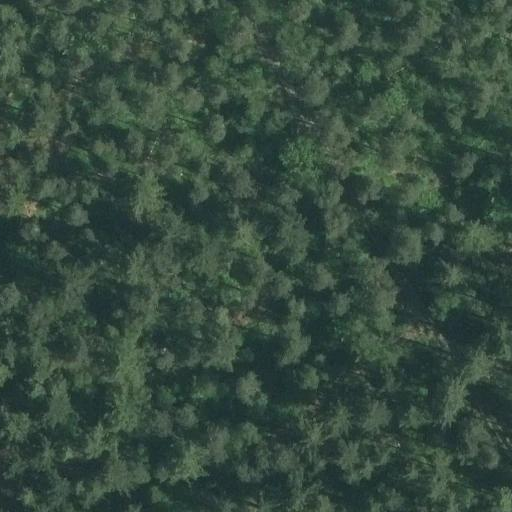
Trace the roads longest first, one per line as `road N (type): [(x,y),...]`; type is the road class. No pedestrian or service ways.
road 1 (track): [(511,454),(238,0)]
road 2 (track): [(188,511),(423,316)]
road 3 (track): [(0,277),(21,283),(135,511)]
